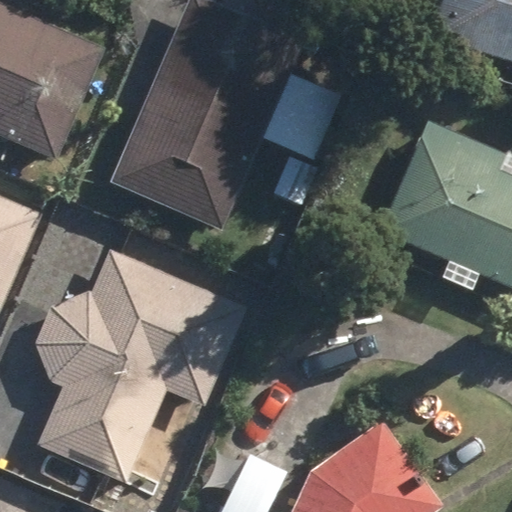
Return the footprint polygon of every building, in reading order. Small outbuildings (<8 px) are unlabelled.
[(114,49),(0,0),(0,133),(65,162),(114,49)] [(213,0),(199,0),(118,183),(230,232),(271,140),(320,162),(349,97),(300,75),(314,44),(300,38),(312,12),(285,0),(229,0),(227,6),(213,0)] [(511,0),(451,0),(440,39),(511,59),(511,0)] [(511,153),(439,122),(392,231),(511,282),(511,173),(508,172),(511,162),(511,153)] [(0,311),(8,315),(50,215),(0,193),(0,311)] [(69,387),(45,445),(136,484),(176,391),(214,407),(256,308),(118,250),(100,291),(57,306),(43,344),(57,381),(69,387)] [(301,511),(449,511),(454,509),(390,422),(321,470),(301,511)]
